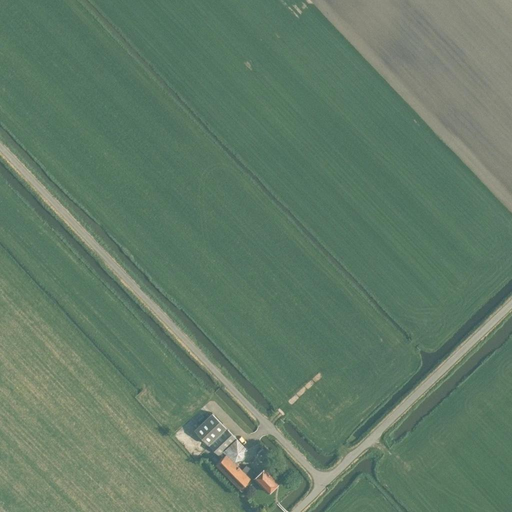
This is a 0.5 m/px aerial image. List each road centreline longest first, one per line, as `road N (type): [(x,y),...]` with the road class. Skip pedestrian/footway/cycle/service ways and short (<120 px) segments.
road 1 (unclassified): [(325,481),(0,148)]
road 2 (unclassified): [(325,481),(511,303)]
